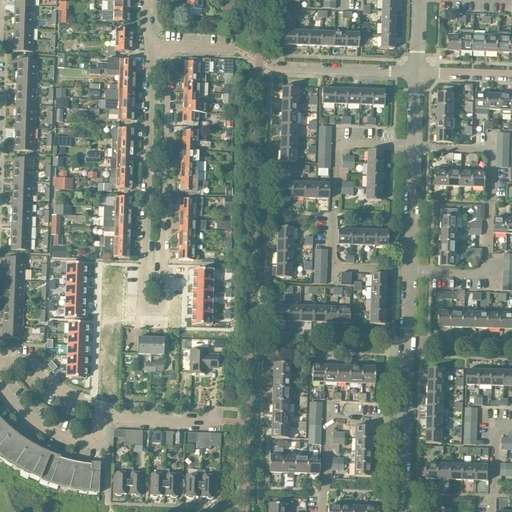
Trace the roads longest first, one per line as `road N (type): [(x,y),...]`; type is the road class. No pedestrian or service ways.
road 1 (residential): [(150,44),(169,46),(161,322),(141,322)]
road 2 (residential): [(141,322),(150,44)]
road 3 (residential): [(408,271),(485,273),(488,202),(486,147),(412,147)]
road 4 (residential): [(412,147),(334,146),(331,268),(408,271)]
road 5 (residential): [(218,422),(102,419),(92,443),(56,436),(0,388)]
road 6 (residential): [(403,420),(327,417),(325,511)]
road 7 (residential): [(403,420),(408,271)]
road 8 (residential): [(276,68),(415,72)]
road 9 (residential): [(408,271),(412,147)]
